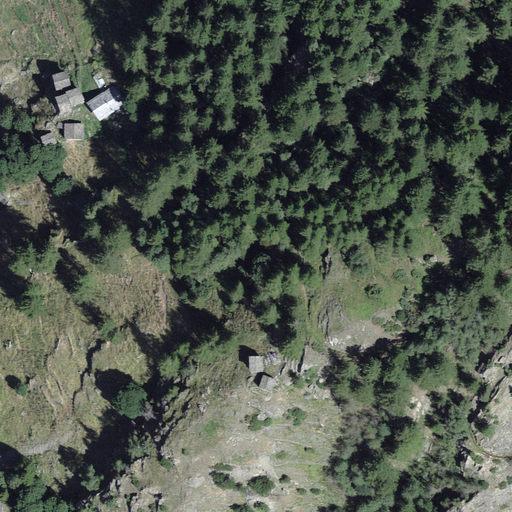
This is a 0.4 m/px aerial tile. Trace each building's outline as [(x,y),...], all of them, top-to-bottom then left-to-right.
[(69,86),(66,74),(54,77),(57,89),(69,86)] [(123,102),(114,88),(91,104),(100,118),(123,102)] [(79,90),(57,97),(60,108),(82,101),(79,90)] [(82,138),(82,125),(66,125),(66,138),(82,138)] [(55,144),(51,134),(42,138),(46,148),(55,144)] [(261,357),(250,357),(250,370),(262,370),(261,357)] [(275,381),(264,377),(260,387),(271,391),(275,381)]
